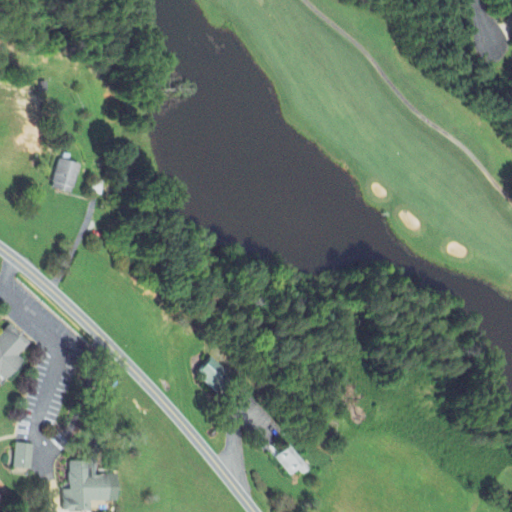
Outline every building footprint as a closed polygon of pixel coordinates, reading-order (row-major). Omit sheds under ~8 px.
[(73,195),(78,165),(56,162),(51,192),(73,195)] [(0,334),(0,386),(0,387),(22,363),(17,358),(29,345),(8,325),(0,334)] [(217,393),(231,377),(211,359),(196,375),(217,393)] [(32,446),(14,445),(13,470),(31,471),(32,446)] [(274,460),(290,478),(298,471),(302,477),(309,470),(289,447),(274,460)] [(116,503),(116,476),(92,476),(92,463),(68,463),(68,491),(62,491),(62,511),(89,511),(89,503),(116,503)]
